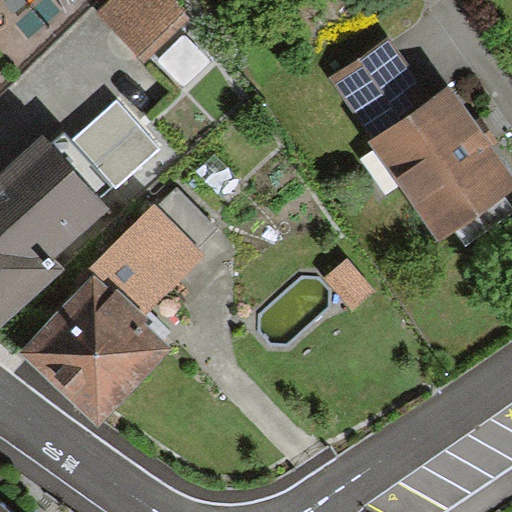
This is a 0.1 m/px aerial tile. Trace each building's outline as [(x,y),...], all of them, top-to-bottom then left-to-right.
[(95,0),(146,63),(187,23),(172,0),(95,0)] [(372,149),(440,249),(511,201),(511,183),(481,137),(453,95),(432,109),(390,47),(337,83),(379,144),(372,149)] [(111,217),(47,146),(0,189),(0,333),(65,276),(56,266),(111,217)] [(176,353),(142,321),(209,256),(157,202),(78,282),(84,290),(21,357),(101,432),(176,353)] [(348,264),(331,278),(355,306),(372,292),(348,264)] [(0,511),(7,511),(23,494),(0,475),(0,511)] [(7,511),(44,511),(23,494),(7,511)]
